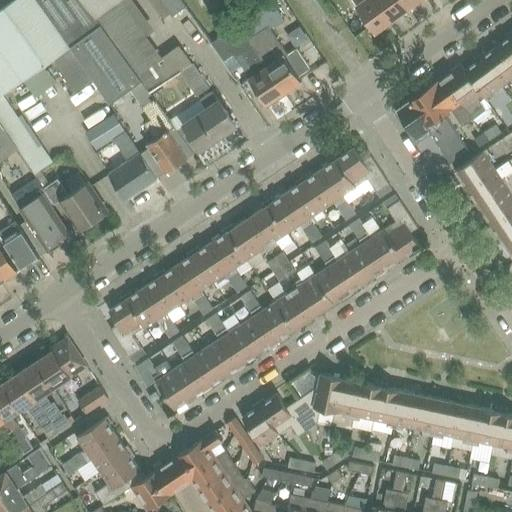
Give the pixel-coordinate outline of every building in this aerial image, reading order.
[(0,92),(52,58),(73,91),(94,76),(40,0),(9,0),(1,7),(0,7),(0,92)] [(85,0),(40,0),(94,76),(110,100),(131,86),(152,118),(165,109),(150,89),(143,78),(97,15),(85,0)] [(85,0),(97,15),(118,0),(85,0)] [(392,18),(378,0),(362,0),(356,4),(375,30),(392,18)] [(408,5),(404,0),(378,0),(392,18),(408,5)] [(254,46),(284,91),(302,80),(299,76),(284,54),(288,51),(272,27),(286,18),(274,1),(239,22),(254,46)] [(254,46),(239,22),(213,40),(225,58),(234,52),(250,76),(249,76),(267,103),(284,91),(254,46)] [(511,28),(507,32),(509,36),(498,43),(511,61),(511,28)] [(511,61),(498,43),(487,52),(485,49),(480,53),(503,83),(511,77),(511,61)] [(288,51),(284,54),(299,76),(311,68),(296,46),(288,51)] [(466,68),(485,96),(487,100),(489,99),(493,95),(491,91),(503,83),(480,53),(474,57),(476,60),(466,68)] [(192,61),(179,70),(197,94),(210,85),(192,61)] [(462,62),(445,74),(468,105),(466,106),(473,117),(487,108),(480,99),(485,96),(466,68),(462,62)] [(468,105),(445,74),(428,85),(445,110),(452,106),(463,123),(473,117),(470,113),(466,106),(468,105)] [(470,148),(445,110),(428,85),(410,98),(411,99),(398,108),(417,137),(430,128),(451,160),(470,148)] [(195,151),(236,124),(222,104),(213,90),(201,98),(210,112),(180,131),(195,151)] [(180,131),(171,118),(165,109),(152,118),(146,122),(156,137),(148,142),(153,149),(167,170),(195,151),(180,131)] [(85,128),(96,146),(125,129),(114,111),(85,128)] [(0,149),(14,140),(0,118),(0,149)] [(488,139),(501,130),(496,123),(483,132),(488,139)] [(126,197),(158,176),(127,129),(115,137),(129,158),(109,171),(126,197)] [(488,139),(483,132),(474,137),(479,145),(488,139)] [(53,160),(41,142),(23,154),(35,172),(41,168),(53,160)] [(341,150),(336,153),(357,185),(368,177),(377,190),(389,182),(390,181),(372,153),(364,158),(355,145),(343,153),(341,150)] [(468,186),(496,167),(490,158),(494,156),(487,147),(456,168),(468,186)] [(332,160),(321,168),(342,200),(337,204),(342,211),(352,205),(344,194),(357,185),(336,153),(330,157),(332,160)] [(496,167),(468,186),(480,204),(508,185),(503,178),(511,171),(511,165),(508,160),(497,168),(496,167)] [(307,172),(302,176),(323,208),(335,200),(337,204),(342,200),(321,168),(309,175),(307,172)] [(106,210),(93,189),(87,180),(86,181),(79,171),(65,179),(72,190),(68,193),(58,177),(51,182),(45,186),(44,186),(44,187),(54,202),(58,200),(61,197),(67,206),(81,227),(95,218),(98,218),(104,214),(105,211),(106,210)] [(42,188),(44,187),(44,186),(45,186),(39,178),(37,175),(11,192),(49,248),(52,246),(55,247),(60,244),(60,241),(64,238),(63,238),(71,232),(42,188)] [(298,183),(287,190),(308,223),(303,226),(309,234),(318,227),(311,217),(323,208),(302,176),(296,179),(298,183)] [(389,182),(377,190),(381,196),(393,187),(389,182)] [(508,185),(480,204),(492,222),(511,208),(511,183),(508,185)] [(273,195),(268,198),(289,230),(301,223),(303,226),(308,223),(287,190),(275,198),(273,195)] [(21,223),(0,191),(0,229),(4,235),(10,244),(24,265),(41,253),(21,223)] [(396,192),(384,200),(388,206),(400,198),(396,192)] [(396,219),(384,227),(405,259),(410,255),(408,252),(421,243),(412,230),(419,225),(401,197),(400,198),(388,206),(396,219)] [(233,222),(227,225),(249,258),(260,250),(263,254),(268,250),(266,246),(272,243),(274,247),(279,243),(276,239),(289,230),(268,198),(262,202),(264,205),(252,213),(247,217),(235,225),(233,222)] [(352,205),(342,211),(347,219),(352,215),(357,212),(352,205)] [(504,240),(511,235),(511,208),(492,222),(504,240)] [(355,220),(350,223),(355,231),(365,224),(360,216),(355,220)] [(365,224),(355,231),(360,238),(365,235),(386,266),(397,259),(399,262),(405,259),(384,227),(372,235),(365,224)] [(224,232),(212,240),(234,272),(229,275),(234,283),(245,276),(238,264),(249,258),(227,225),(222,229),(224,232)] [(318,227),(309,234),(314,241),(323,235),(318,227)] [(363,242),(350,250),(371,281),(377,277),(374,274),(386,266),(365,235),(360,238),(363,242)] [(321,243),(316,246),(321,253),(331,246),(326,239),(321,243)] [(199,244),(193,248),(215,280),(227,272),(229,275),(234,272),(212,240),(201,247),(199,244)] [(0,279),(1,280),(18,269),(0,242),(0,279)] [(331,246),(321,253),(326,260),(330,257),(352,289),(363,281),(366,285),(371,281),(350,250),(339,258),(331,246)] [(190,255),(178,262),(200,294),(204,291),(202,288),(214,280),(215,280),(193,248),(188,251),(190,255)] [(284,250),(276,255),(282,265),(290,260),(284,250)] [(282,265),(276,255),(268,260),(274,270),(282,265)] [(328,263),(316,272),(337,304),(343,300),(340,297),(352,289),(330,257),(326,260),(328,263)] [(296,269),(290,260),(282,265),(288,274),(296,269)] [(165,267),(159,270),(180,302),(192,294),(200,306),(210,299),(204,291),(200,294),(178,262),(167,270),(165,267)] [(288,274),(282,265),(274,270),(280,279),(288,274)] [(156,277),(144,285),(166,317),(170,314),(168,310),(180,302),(159,270),(154,274),(156,277)] [(287,290),(275,298),(297,331),(302,327),(300,324),(312,316),(317,312),(329,304),(332,307),(337,304),(316,272),(304,279),(301,276),(296,280),(290,283),(285,287),(287,290)] [(245,276),(234,283),(239,291),(244,288),(250,284),(245,276)] [(131,289),(125,293),(146,325),(158,317),(165,328),(175,321),(170,314),(166,317),(144,285),(133,293),(131,289)] [(246,292),(242,295),(247,303),(258,295),(253,287),(246,292)] [(122,300),(110,308),(119,322),(111,327),(130,355),(130,354),(143,346),(134,333),(146,325),(125,293),(120,297),(122,300)] [(258,295),(247,303),(252,310),(257,307),(277,338),(289,331),(291,334),(297,331),(275,298),(265,305),(258,295)] [(210,299),(200,306),(205,313),(210,310),(215,307),(210,299)] [(254,314),(242,322),(263,353),(268,349),(266,346),(277,338),(257,307),(252,310),(254,314)] [(212,314),(208,317),(213,325),(223,319),(217,311),(212,314)] [(220,336),(208,344),(229,376),(234,372),(232,369),(243,361),(223,330),(228,326),(223,319),(213,325),(220,336)] [(175,321),(165,328),(171,336),(176,332),(180,329),(175,321)] [(228,326),(223,330),(243,361),(255,353),(257,357),(263,353),(242,322),(230,330),(228,326)] [(178,337),(174,340),(179,348),(188,341),(183,334),(178,337)] [(71,374),(87,363),(69,335),(52,346),(53,347),(37,358),(54,385),(64,378),(70,374),(71,374)] [(186,359),(174,367),(195,398),(200,395),(198,391),(209,384),(189,352),(194,349),(188,341),(179,348),(186,359)] [(194,349),(189,352),(209,384),(221,376),(223,379),(229,376),(208,344),(196,352),(194,349)] [(143,346),(130,354),(134,360),(146,352),(143,346)] [(149,356),(137,364),(141,371),(139,372),(148,385),(157,379),(154,375),(159,371),(156,366),(154,362),(149,356)] [(54,385),(37,358),(20,369),(48,412),(53,419),(59,429),(71,421),(65,412),(63,413),(55,399),(52,401),(45,391),(54,385)] [(159,371),(154,375),(157,379),(158,382),(167,395),(175,407),(187,399),(189,402),(195,398),(174,367),(173,367),(171,363),(167,358),(156,366),(159,371)] [(48,412),(20,369),(4,381),(21,407),(27,404),(37,419),(48,412)] [(334,409),(341,375),(321,371),(318,387),(315,386),(301,396),(318,421),(322,406),(334,409)] [(354,417),(362,380),(341,375),(334,409),(335,409),(345,411),(344,415),(354,417)] [(375,417),(382,380),(376,379),(375,382),(362,380),(354,417),(361,418),(362,414),(375,417)] [(394,425),(402,388),(388,385),(389,381),(382,380),(375,417),(388,420),(388,424),(394,425)] [(21,407),(4,381),(0,383),(0,411),(14,433),(13,433),(20,445),(22,444),(26,451),(34,446),(12,413),(21,407)] [(109,396),(101,383),(85,394),(93,407),(109,396)] [(415,426),(422,392),(402,388),(394,425),(405,428),(405,424),(415,426)] [(318,421),(301,396),(287,405),(279,392),(267,400),(264,396),(259,400),(280,432),(292,424),(299,434),(318,421)] [(434,434),(442,397),(422,392),(415,426),(424,428),(423,432),(434,434)] [(93,407),(85,394),(78,399),(86,411),(93,407)] [(455,434),(462,401),(442,397),(434,434),(444,436),(445,432),(455,434)] [(280,432),(259,400),(253,404),(256,407),(244,415),(265,447),(271,443),(269,439),(280,432)] [(474,442),(482,405),(462,401),(455,434),(464,436),(463,440),(474,442)] [(495,443),(503,405),(496,404),(495,408),(482,405),(474,442),(480,444),(481,440),(495,443)] [(511,450),(511,411),(508,411),(509,407),(503,405),(495,443),(508,446),(507,450),(511,450)] [(14,433),(0,411),(0,427),(4,433),(10,430),(13,433),(14,433)] [(109,414),(79,435),(87,447),(84,450),(88,455),(118,433),(110,422),(113,420),(109,414)] [(243,426),(236,415),(228,420),(235,431),(243,426)] [(53,419),(42,426),(48,436),(59,429),(53,419)] [(243,426),(235,431),(242,441),(250,436),(243,426)] [(146,475),(133,483),(149,508),(173,492),(177,489),(180,487),(190,480),(186,474),(215,455),(211,449),(224,440),(216,428),(174,456),(165,463),(161,465),(153,471),(146,475)] [(84,450),(75,456),(81,466),(94,457),(103,469),(132,448),(128,443),(125,445),(118,433),(88,455),(84,450)] [(250,436),(242,441),(249,451),(257,446),(250,436)] [(26,451),(22,444),(20,445),(8,453),(13,460),(26,451)] [(345,445),(333,452),(338,460),(349,453),(345,445)] [(366,457),(368,447),(355,445),(353,454),(366,457)] [(257,446),(249,451),(256,462),(263,457),(257,446)] [(0,473),(0,497),(18,485),(27,479),(28,481),(40,472),(39,471),(51,463),(39,447),(27,456),(33,464),(22,472),(16,463),(7,469),(0,473)] [(381,450),(368,447),(366,457),(379,459),(381,450)] [(111,480),(98,489),(107,501),(133,483),(146,475),(133,456),(136,453),(132,448),(103,469),(111,480)] [(236,463),(226,448),(215,455),(186,474),(190,480),(194,478),(200,487),(236,463)] [(338,460),(333,452),(322,459),(327,467),(338,460)] [(405,465),(407,455),(395,453),(393,462),(405,465)] [(301,467),(303,458),(291,455),(289,464),(301,467)] [(419,468),(421,458),(407,455),(405,465),(419,468)] [(75,456),(65,463),(69,469),(72,473),(81,466),(75,456)] [(316,460),(303,458),(301,467),(314,470),(316,460)] [(361,470),(363,462),(350,459),(348,468),(361,470)] [(445,473),(447,464),(435,461),(433,471),(445,473)] [(375,464),(363,462),(361,470),(373,473),(375,464)] [(249,477),(248,476),(246,477),(236,463),(200,487),(210,503),(249,477)] [(461,467),(447,464),(445,473),(459,476),(461,467)] [(277,468),(265,466),(263,474),(275,477),(277,468)] [(328,473),(333,481),(343,474),(339,467),(328,473)] [(277,468),(275,477),(287,479),(289,471),(277,468)] [(398,470),(396,479),(406,481),(408,472),(402,470),(398,470)] [(289,471),(287,479),(300,482),(301,473),(289,471)] [(485,484),(487,474),(474,472),(472,481),(485,484)] [(301,473),(300,482),(312,484),(314,476),(301,473)] [(500,477),(487,474),(485,484),(498,487),(500,477)] [(210,503),(216,511),(229,511),(246,501),(243,498),(256,489),(253,485),(254,484),(249,477),(210,503)] [(436,477),(434,487),(445,489),(447,479),(436,477)] [(48,511),(49,511),(44,504),(69,487),(63,479),(48,490),(14,511),(48,511)] [(393,511),(398,489),(404,491),(406,481),(396,479),(394,488),(386,487),(382,507),(375,505),(373,511),(393,511)] [(18,485),(0,497),(0,511),(14,511),(48,490),(43,483),(25,495),(19,486),(18,485)] [(438,497),(434,511),(445,511),(448,499),(443,498),(445,489),(434,487),(432,496),(438,497)] [(468,488),(465,501),(475,503),(477,490),(468,488)] [(408,511),(405,511),(410,492),(404,491),(398,489),(393,511),(408,511)] [(307,511),(310,496),(292,492),(290,503),(289,506),(290,506),(288,511),(307,511)] [(434,511),(438,497),(432,496),(426,494),(422,511),(434,511)] [(325,511),(329,499),(310,496),(307,511),(325,511)] [(269,511),(272,500),(257,497),(254,510),(251,509),(250,511),(269,511)] [(344,511),(347,503),(329,499),(325,511),(344,511)] [(288,511),(290,506),(289,506),(272,503),(272,500),(269,511),(288,511)] [(229,511),(250,511),(251,509),(246,501),(229,511)] [(473,511),(475,503),(465,501),(463,511),(473,511)] [(344,511),(364,511),(365,507),(347,503),(344,511)]
